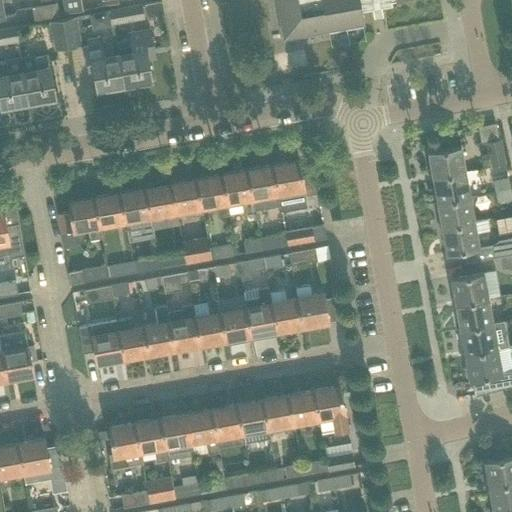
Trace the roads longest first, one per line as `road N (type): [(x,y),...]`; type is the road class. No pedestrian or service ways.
road 1 (residential): [(0,421),(399,351)]
road 2 (residential): [(399,351),(357,118)]
road 3 (residential): [(0,165),(216,124)]
road 4 (residential): [(216,124),(327,105),(357,118)]
road 5 (residential): [(357,118),(488,91)]
road 6 (residential): [(216,124),(193,0)]
